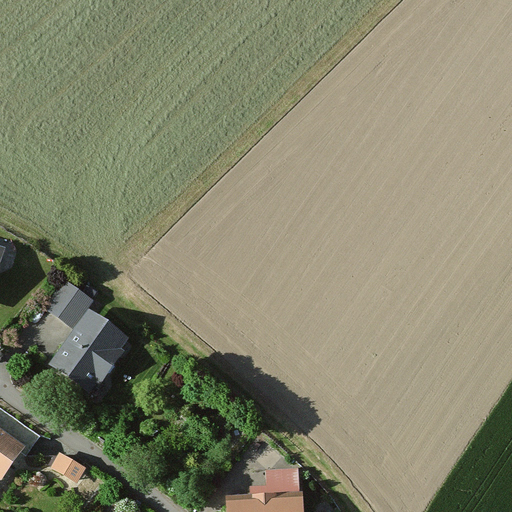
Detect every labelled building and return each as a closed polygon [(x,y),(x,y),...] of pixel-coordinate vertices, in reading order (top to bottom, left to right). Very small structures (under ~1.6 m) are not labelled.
[(82,303),(58,287),(41,312),(65,329),(82,303)] [(82,316),(43,368),(81,396),(120,344),(82,316)] [(0,479),(19,452),(0,438),(0,479)] [(78,484),(85,470),(59,458),(52,473),(78,484)] [(261,505),(221,506),(221,511),(295,511),(295,475),(260,475),(261,505)]
